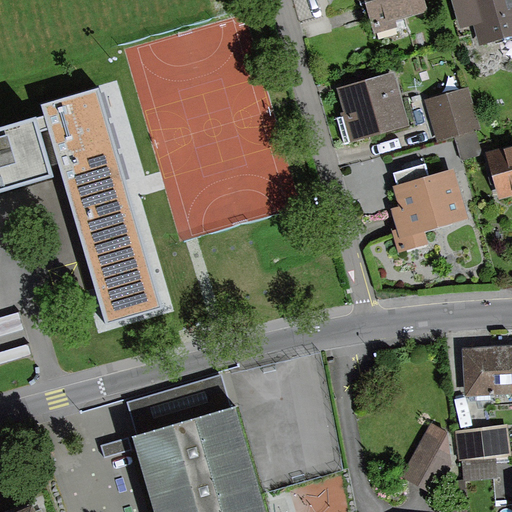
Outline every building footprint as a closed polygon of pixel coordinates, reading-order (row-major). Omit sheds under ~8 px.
[(425,0),(364,0),(373,30),(398,23),(396,16),(427,7),(425,0)] [(511,0),(450,0),(459,26),(472,22),(478,43),(511,32),(511,0)] [(333,115),(341,142),(411,122),(395,68),(335,85),(343,112),(333,115)] [(475,128),(480,127),(467,85),(424,99),(437,140),(453,135),(475,128)] [(0,188),(52,173),(40,133),(33,111),(0,121),(0,188)] [(475,128),(453,135),(460,158),(482,152),(475,128)] [(511,140),(485,148),(499,197),(511,192),(511,140)] [(101,145),(74,152),(74,155),(78,167),(105,159),(102,146),(101,145)] [(425,160),(392,170),(396,181),(392,183),(398,203),(390,206),(396,224),(389,226),(397,251),(429,241),(425,226),(466,214),(452,165),(428,172),(425,160)] [(118,201),(109,173),(70,185),(79,213),(118,201)] [(79,213),(73,215),(83,251),(105,324),(157,308),(126,202),(125,199),(118,201),(79,213)] [(266,243),(263,221),(216,228),(219,250),(266,243)] [(162,240),(145,245),(152,265),(168,260),(162,240)] [(18,310),(0,315),(0,334),(24,328),(18,310)] [(28,341),(0,349),(0,365),(32,356),(28,341)] [(511,341),(461,346),(464,394),(511,390),(511,341)] [(219,371),(125,400),(134,427),(129,428),(154,511),(268,511),(233,397),(227,399),(219,371)] [(448,430),(431,421),(402,474),(434,491),(451,458),(448,430)] [(462,460),(464,480),(499,477),(497,457),(511,456),(509,422),(455,427),(458,460),(462,460)] [(131,448),(127,434),(98,443),(103,458),(131,448)]
